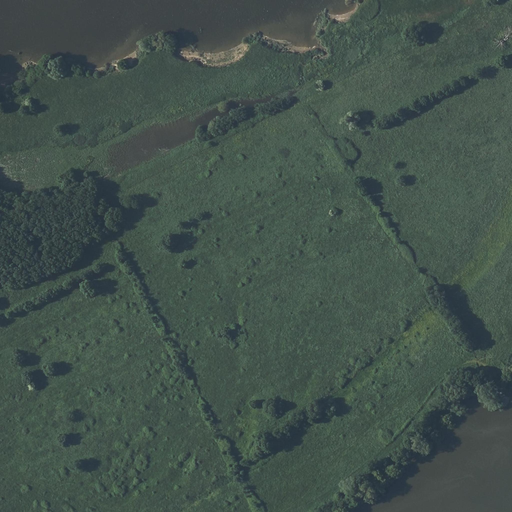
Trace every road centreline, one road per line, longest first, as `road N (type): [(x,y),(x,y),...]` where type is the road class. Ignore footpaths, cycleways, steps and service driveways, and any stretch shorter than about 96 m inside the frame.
road 1 (track): [(336,180),(368,203),(511,415)]
road 2 (track): [(476,365),(455,358),(390,415),(239,511)]
